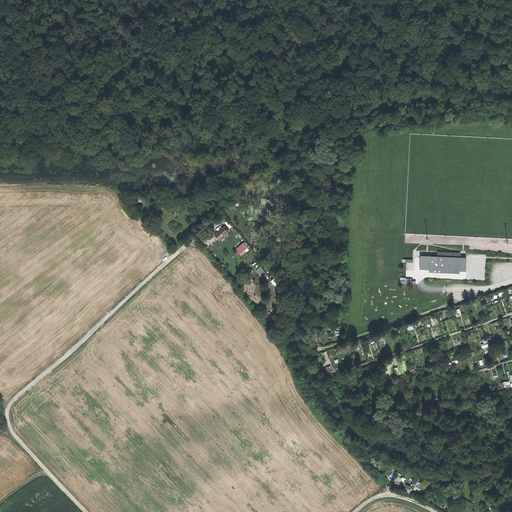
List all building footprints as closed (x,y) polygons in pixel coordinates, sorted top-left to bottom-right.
[(151,219),(155,215),(151,211),(147,215),(151,219)] [(224,227),(214,235),(219,241),(229,233),(224,227)] [(241,245),(235,250),(239,256),(246,251),(241,245)] [(461,254),(437,253),(437,257),(421,256),(420,270),(466,272),(467,259),(460,259),(461,254)] [(263,279),(268,274),(260,266),(255,270),(263,279)] [(324,367),(327,374),(333,372),(330,365),(324,367)] [(511,379),(500,383),(501,386),(506,385),(507,388),(511,386),(511,379)]
